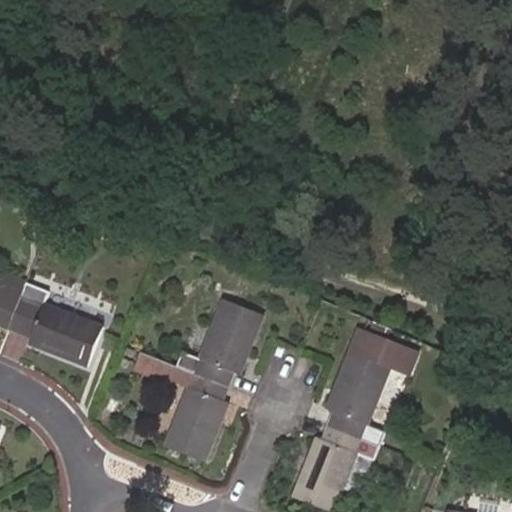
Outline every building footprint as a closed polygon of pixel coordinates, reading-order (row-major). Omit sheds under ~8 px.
[(0,289),(21,298),(26,285),(28,282),(5,273),(0,284),(0,289)] [(49,294),(26,285),(21,298),(10,329),(33,338),(31,344),(90,366),(104,328),(45,305),(49,294)] [(0,325),(10,329),(21,298),(0,289),(0,325)] [(180,367),(228,386),(233,373),(239,375),(264,316),(225,301),(202,359),(186,353),(180,367)] [(329,426),(378,446),(384,431),(370,425),(393,368),(410,374),(419,353),(361,329),(328,409),(335,412),(329,426)] [(173,382),(180,367),(145,353),(138,368),(173,382)] [(222,402),(228,386),(180,367),(173,382),(190,389),(167,447),(204,461),(228,404),(222,402)] [(358,494),(378,446),(329,426),(324,440),(319,439),(295,497),(331,511),(332,511),(343,488),(358,494)]
